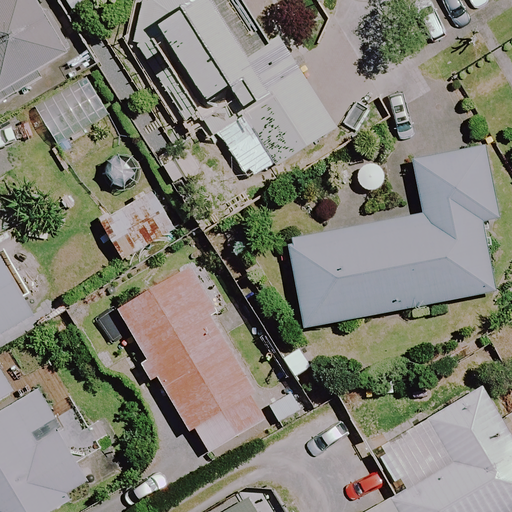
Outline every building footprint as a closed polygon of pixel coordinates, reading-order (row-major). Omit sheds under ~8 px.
[(0,101),(70,59),(33,0),(1,0),(0,1),(0,101)] [(144,0),(149,7),(119,27),(186,129),(202,118),(216,139),(245,120),(278,171),(337,132),(283,50),(253,69),(206,0),(144,0)] [(500,221),(486,151),(413,165),(424,220),(289,246),(306,334),(495,297),(481,224),(500,221)] [(0,185),(0,231),(6,243),(44,222),(20,175),(0,185)] [(0,341),(35,320),(0,261),(0,341)] [(220,310),(197,268),(119,311),(202,461),(271,423),(211,315),(220,310)] [(60,434),(39,399),(22,410),(0,373),(0,511),(58,511),(112,480),(78,424),(60,434)] [(511,511),(511,440),(483,389),(372,450),(399,499),(376,511),(511,511)]
